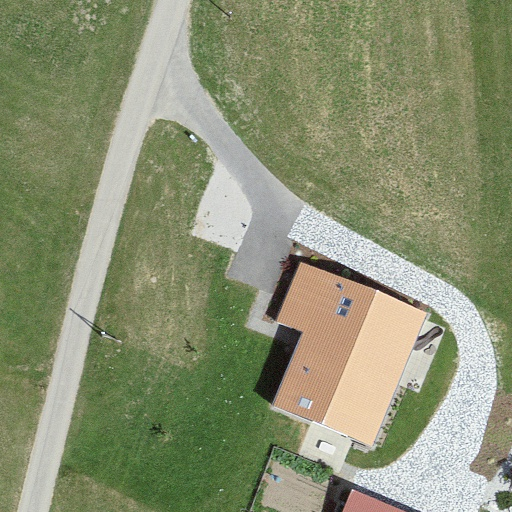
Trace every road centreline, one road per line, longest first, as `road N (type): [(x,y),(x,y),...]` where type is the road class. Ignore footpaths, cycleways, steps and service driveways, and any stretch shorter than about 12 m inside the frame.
road 1 (track): [(154,59),(300,223),(428,286),(471,328),(481,352),(478,380),(446,489)]
road 2 (unclassified): [(175,0),(94,270),(35,511)]
